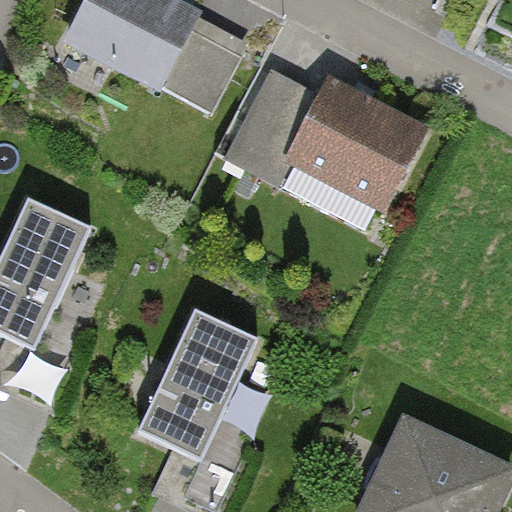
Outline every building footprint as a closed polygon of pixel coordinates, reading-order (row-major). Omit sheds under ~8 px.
[(193,24),(148,0),(84,0),(57,52),(152,102),(193,24)] [(275,178),(374,228),(418,143),(320,92),(275,178)] [(0,351),(17,361),(79,238),(16,208),(0,238),(0,351)] [(46,349),(78,357),(89,311),(57,303),(46,349)] [(251,354),(178,321),(120,446),(193,479),(251,354)] [(23,383),(63,392),(71,360),(31,350),(23,383)] [(251,447),(271,388),(241,378),(221,437),(251,447)] [(488,511),(505,477),(392,425),(352,511),(488,511)]
